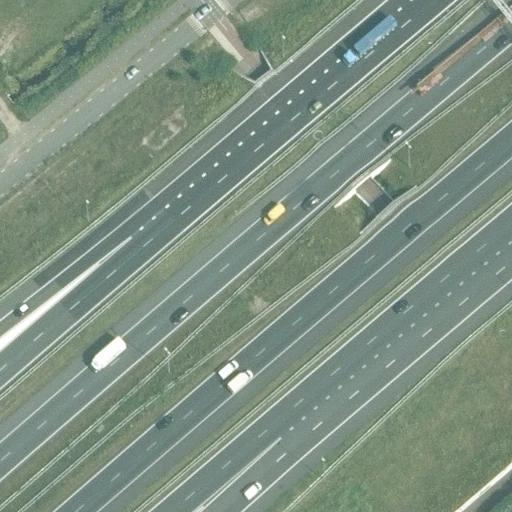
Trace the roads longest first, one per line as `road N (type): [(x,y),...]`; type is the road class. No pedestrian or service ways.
road 1 (motorway): [(511,25),(0,464)]
road 2 (motorway): [(77,511),(511,140)]
road 3 (motorway): [(439,0),(141,249)]
road 4 (motorway): [(268,429),(511,222)]
road 5 (unclassified): [(234,0),(0,189)]
road 6 (motorway): [(141,249),(0,372)]
road 7 (motorway): [(141,249),(0,338)]
road 8 (motorway): [(172,511),(268,429)]
